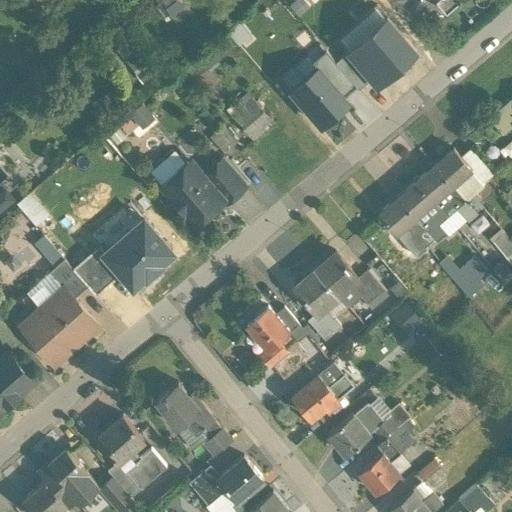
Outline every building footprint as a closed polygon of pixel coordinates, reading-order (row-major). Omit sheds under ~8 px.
[(457,0),(438,0),(437,1),(447,13),(460,2),(457,0)] [(417,49),(388,17),(348,52),(372,79),(377,84),(417,49)] [(224,38),(199,58),(208,69),(233,49),(224,38)] [(326,50),(313,61),(319,67),(344,97),(357,87),(336,63),(326,50)] [(359,91),(372,79),(348,52),(336,63),(357,87),(359,91)] [(319,67),(291,90),(321,125),(348,102),(344,97),(319,67)] [(272,125),(251,101),(232,118),(252,142),(272,125)] [(505,118),(487,134),(493,141),(511,125),(505,118)] [(473,168),(455,146),(434,164),(453,185),(473,168)] [(203,175),(191,162),(188,158),(175,169),(178,172),(163,185),(195,221),(222,198),(203,175)] [(222,158),(203,175),(222,198),(226,203),(246,185),(222,158)] [(453,185),(434,164),(415,180),(434,201),(453,185)] [(434,201),(415,180),(397,195),(416,217),(434,201)] [(0,212),(17,198),(7,185),(0,191),(0,212)] [(19,200),(43,226),(55,215),(31,189),(19,200)] [(480,199),(474,193),(465,200),(471,207),(480,199)] [(397,195),(379,211),(397,233),(416,217),(397,195)] [(465,200),(457,208),(462,215),(471,207),(465,200)] [(444,218),(428,232),(434,238),(439,234),(442,238),(452,230),(448,225),(449,224),(444,218)] [(105,251),(104,252),(122,273),(132,285),(172,252),(143,219),(105,251)] [(492,235),(510,259),(511,257),(511,239),(502,227),(492,235)] [(428,232),(411,247),(419,257),(428,249),(426,246),(434,238),(428,232)] [(88,285),(96,295),(122,273),(104,252),(105,251),(99,245),(73,268),(88,285)] [(360,277),(337,251),(316,269),(338,295),(352,283),(360,277)] [(492,273),(477,253),(460,266),(450,253),(441,260),(467,293),(492,273)] [(66,260),(65,258),(50,271),(67,289),(68,288),(75,297),(88,285),(73,268),(66,260)] [(338,295),(316,269),(296,286),(318,312),(325,306),(338,295)] [(360,277),(352,283),(368,302),(384,289),(368,270),(360,277)] [(67,289),(44,309),(41,307),(22,323),(53,363),(74,345),(99,324),(75,297),(68,288),(67,289)] [(408,298),(391,311),(408,332),(425,319),(408,298)] [(275,314),(268,306),(247,324),(268,349),(259,356),(268,366),(272,364),(286,351),(276,340),(288,330),(275,314)] [(307,334),(284,306),(275,314),(288,330),(298,341),(307,334)] [(325,306),(318,312),(310,319),(325,338),(342,325),(325,306)] [(286,351),(272,364),(281,374),(300,359),(304,355),(295,344),(286,351)] [(33,381),(8,352),(0,358),(0,370),(20,392),(33,381)] [(300,359),(281,374),(295,392),(315,375),(300,359)] [(0,370),(0,409),(20,392),(0,370)] [(344,373),(329,385),(319,372),(315,375),(295,392),(292,395),(310,417),(325,405),(328,409),(339,399),(338,398),(354,384),(344,373)] [(193,392),(189,395),(178,382),(156,400),(177,426),(185,420),(196,434),(200,430),(214,418),(193,392)] [(382,421),(367,403),(355,413),(370,432),(375,428),(374,428),(382,421)] [(409,417),(398,403),(388,412),(390,415),(382,421),(374,428),(375,428),(383,438),(387,436),(409,417)] [(355,413),(353,412),(327,432),(346,455),(371,435),(370,432),(355,413)] [(144,439),(122,414),(99,433),(113,448),(109,451),(118,461),(126,471),(140,459),(132,450),(144,439)] [(221,426),(214,418),(200,430),(208,438),(221,426)] [(208,438),(203,442),(213,454),(232,439),(221,426),(208,438)] [(383,438),(376,444),(382,451),(359,471),(376,492),(400,473),(391,462),(401,453),(387,436),(383,438)] [(89,474),(66,447),(48,462),(50,465),(41,473),(46,479),(59,494),(69,487),(73,487),(89,474)] [(113,477),(130,497),(166,466),(151,449),(140,459),(126,471),(118,461),(107,470),(113,477)] [(220,475),(200,492),(208,502),(226,487),(238,500),(264,479),(244,455),(220,475)] [(211,465),(191,481),(200,492),(220,475),(211,465)] [(89,474),(73,487),(69,487),(59,494),(67,504),(74,498),(82,498),(97,485),(89,474)] [(130,497),(113,477),(99,489),(119,511),(126,511),(136,504),(130,497)] [(46,479),(23,498),(35,511),(74,511),(67,504),(59,494),(46,479)] [(475,483),(458,498),(470,511),(474,511),(490,499),(475,483)] [(239,511),(244,508),(226,487),(206,505),(211,511),(239,511)] [(290,511),(273,490),(246,511),(290,511)] [(434,493),(423,502),(413,490),(390,509),(392,511),(431,511),(442,504),(434,493)]
